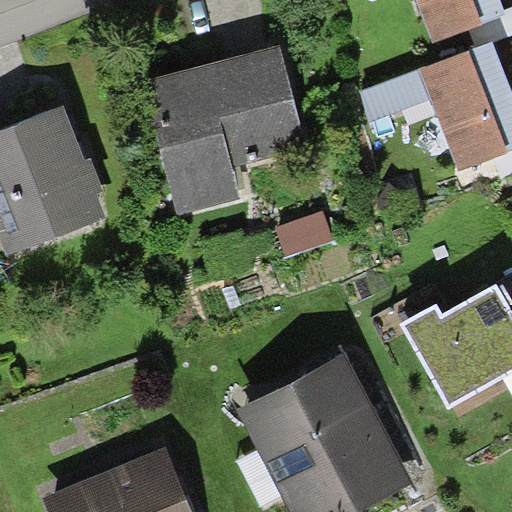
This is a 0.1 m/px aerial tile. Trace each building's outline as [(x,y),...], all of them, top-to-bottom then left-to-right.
[(487,0),(320,0),(323,7),(341,0),(406,0),(425,49),(496,22),(487,0)] [(511,121),(479,44),(355,97),(368,127),(423,104),(453,174),(511,149),(511,121)] [(274,48),(134,84),(168,217),(229,201),(221,170),(301,150),(274,48)] [(52,115),(0,136),(0,261),(96,223),(52,115)] [(427,311),(391,332),(439,415),(511,373),(511,339),(486,294),(435,323),(427,311)] [(334,360),(231,414),(282,511),(351,511),(400,487),(334,360)] [(178,511),(156,453),(34,499),(38,511),(178,511)]
